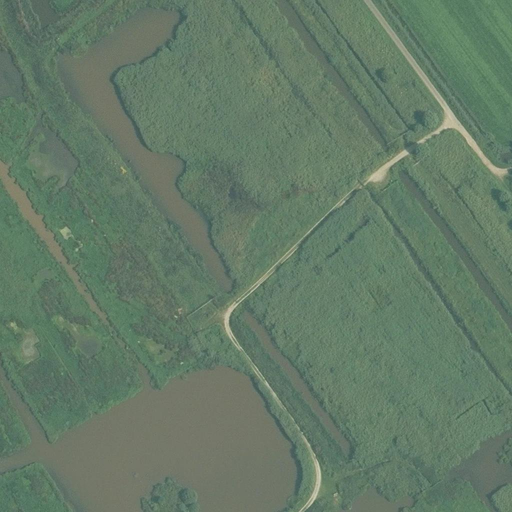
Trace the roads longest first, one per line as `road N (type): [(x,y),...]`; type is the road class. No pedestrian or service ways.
road 1 (track): [(297,511),(317,490),(318,457),(223,319),(229,309)]
road 2 (track): [(392,165),(248,295)]
road 3 (track): [(408,151),(511,296)]
road 4 (unclassified): [(454,122),(366,0)]
